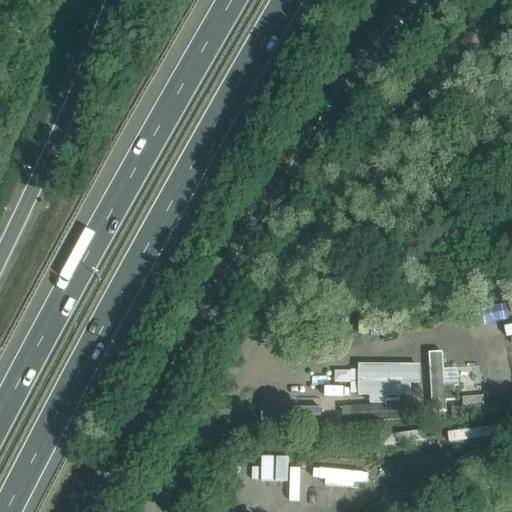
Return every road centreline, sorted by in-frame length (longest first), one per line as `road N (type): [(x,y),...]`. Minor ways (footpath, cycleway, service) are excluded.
road 1 (unclassified): [(154,511),(410,98),(508,0)]
road 2 (motorway): [(101,511),(330,113),(420,0)]
road 3 (motorway): [(7,511),(293,0)]
road 4 (motorway): [(225,0),(0,398)]
road 5 (motorway): [(117,0),(0,257)]
road 6 (unknown): [(506,353),(461,357),(407,340),(248,354)]
